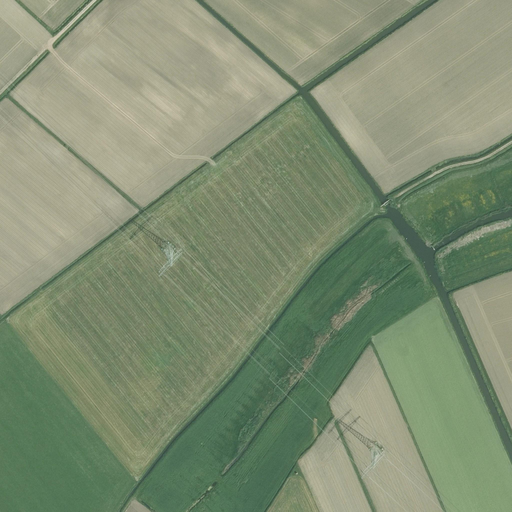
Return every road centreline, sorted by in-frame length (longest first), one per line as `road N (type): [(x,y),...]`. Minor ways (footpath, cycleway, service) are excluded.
road 1 (unclassified): [(0,92),(94,0)]
road 2 (unclassified): [(511,141),(399,194)]
